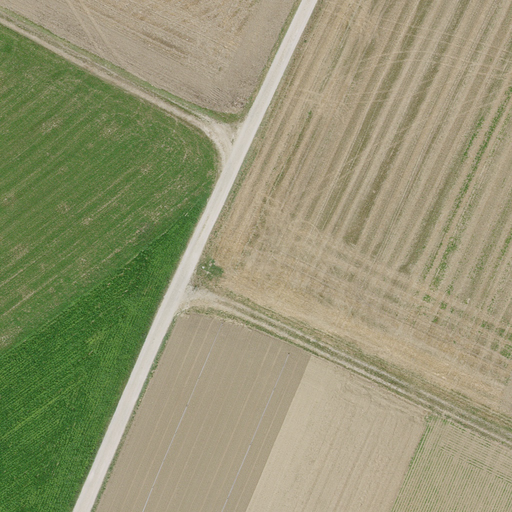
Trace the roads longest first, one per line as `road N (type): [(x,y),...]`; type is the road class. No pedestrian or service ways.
road 1 (track): [(311,0),(83,511)]
road 2 (track): [(173,298),(224,302),(511,438)]
road 3 (track): [(243,143),(0,15)]
